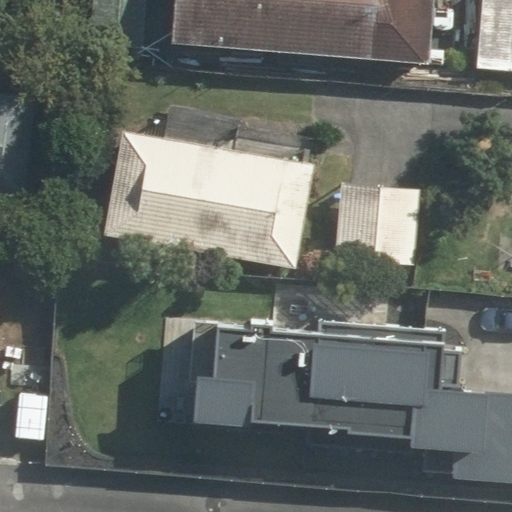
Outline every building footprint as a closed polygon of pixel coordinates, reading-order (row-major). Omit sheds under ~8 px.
[(180,0),(178,36),(434,58),(439,0),(180,0)] [(511,0),(489,0),(482,69),(511,72),(511,0)] [(41,92),(0,87),(0,194),(28,198),(41,92)] [(320,157),(130,122),(109,228),(300,264),(320,157)] [(430,191),(342,187),(339,259),(427,263),(430,191)] [(324,322),(199,313),(195,372),(205,373),(201,421),(460,440),(458,476),(511,480),(511,383),(445,379),(449,326),(325,317),(324,322)]
